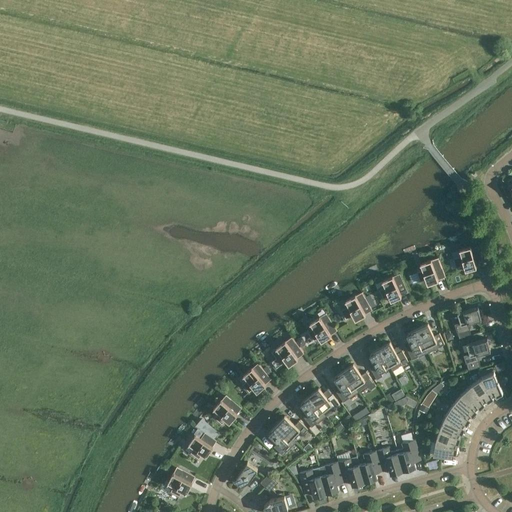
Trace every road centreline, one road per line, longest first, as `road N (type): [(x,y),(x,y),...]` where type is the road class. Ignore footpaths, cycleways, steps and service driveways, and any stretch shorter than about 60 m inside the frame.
road 1 (residential): [(216,488),(259,418),(329,360),(443,299),(490,284),(493,294)]
road 2 (residential): [(311,511),(471,466)]
